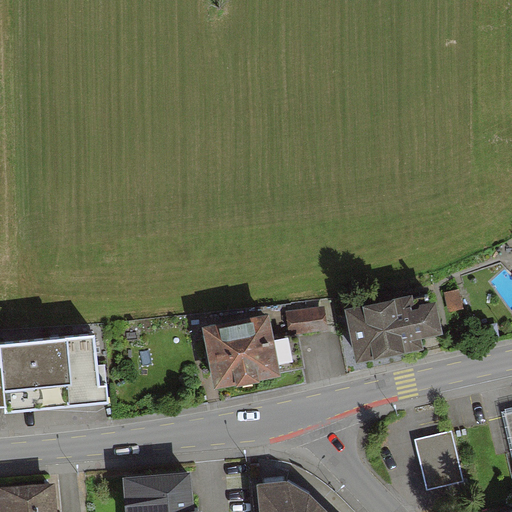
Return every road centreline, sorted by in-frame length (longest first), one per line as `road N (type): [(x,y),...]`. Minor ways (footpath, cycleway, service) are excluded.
road 1 (residential): [(0,455),(294,415)]
road 2 (residential): [(511,358),(294,415)]
road 3 (residential): [(294,415),(384,511)]
